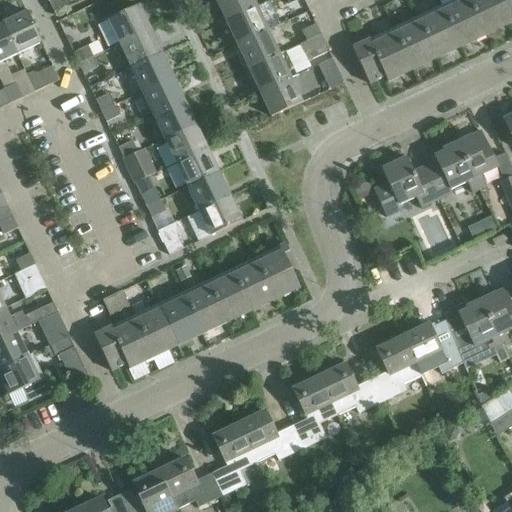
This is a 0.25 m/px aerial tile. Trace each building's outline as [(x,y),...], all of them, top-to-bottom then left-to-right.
[(47,0),(49,2),(54,13),(68,6),(65,0),(47,0)] [(215,0),(225,21),(256,6),(253,0),(215,0)] [(460,47),(484,36),(508,24),(511,22),(511,0),(464,0),(443,10),(418,22),(394,33),(371,44),(369,40),(351,48),(362,71),(369,84),(370,84),(385,77),(387,82),(412,70),(436,59),(460,47)] [(108,20),(97,25),(108,49),(119,44),(150,29),(139,5),(108,20)] [(225,21),(237,45),(267,30),(256,6),(225,21)] [(17,54),(41,42),(27,12),(2,23),(17,54)] [(0,24),(0,61),(17,54),(2,23),(0,24)] [(301,31),(306,41),(320,34),(316,24),(301,31)] [(150,29),(119,44),(131,68),(161,53),(150,29)] [(267,30),(237,45),(248,69),(279,54),(267,30)] [(320,34),(306,41),(300,44),(308,61),(328,51),(320,34)] [(73,54),(78,64),(92,57),(87,47),(73,54)] [(161,53),(131,68),(142,92),(173,77),(161,53)] [(248,69),(259,92),(290,78),(279,54),(248,69)] [(92,57),(78,64),(83,74),(97,67),(92,57)] [(52,66),(41,71),(48,85),(59,80),(52,66)] [(329,90),(343,83),(338,73),(324,79),(329,90)] [(35,92),(28,77),(4,89),(11,103),(35,92)] [(173,77),(142,92),(153,115),(184,101),(173,77)] [(290,78),(259,92),(271,117),(302,103),(290,78)] [(0,90),(0,105),(1,108),(11,103),(4,89),(0,90)] [(96,101),(101,112),(115,105),(110,95),(96,101)] [(184,101),(153,115),(164,139),(195,125),(184,101)] [(115,105),(101,112),(105,121),(119,115),(115,105)] [(195,125),(164,139),(176,163),(207,148),(195,125)] [(456,142),(478,189),(486,186),(480,175),(498,167),(490,152),(481,131),(456,142)] [(118,149),(123,160),(137,153),(132,142),(118,149)] [(436,161),(423,166),(439,199),(451,193),(450,189),(466,182),(471,193),(478,189),(456,142),(432,153),(436,161)] [(207,148),(176,163),(187,187),(218,172),(207,148)] [(143,150),(137,153),(123,160),(134,183),(149,177),(155,174),(143,150)] [(386,218),(401,210),(399,205),(415,197),(420,208),(439,199),(423,166),(413,172),(406,157),(381,169),(387,183),(373,190),(386,218)] [(218,172),(187,187),(198,211),(229,196),(218,172)] [(511,176),(499,182),(511,213),(511,176)] [(373,194),(367,182),(352,189),(358,201),(373,194)] [(155,190),(141,197),(146,207),(160,200),(155,190)] [(229,196),(198,211),(210,236),(241,221),(229,196)] [(160,200),(146,207),(150,217),(151,218),(165,211),(160,200)] [(0,210),(0,223),(12,217),(7,207),(0,210)] [(12,217),(0,223),(0,228),(3,234),(17,227),(12,217)] [(482,222),(487,233),(495,229),(490,218),(482,222)] [(175,223),(171,225),(157,231),(169,255),(183,249),(178,238),(182,237),(175,223)] [(287,249),(257,263),(233,275),(208,286),(184,298),(160,309),(136,321),(112,332),(110,327),(93,335),(111,371),(118,368),(123,365),(126,364),(129,369),(144,362),(153,357),(167,351),(177,346),(202,334),(226,323),(250,311),(274,300),(299,288),(290,269),(296,267),(287,249)] [(16,262),(20,272),(35,265),(30,255),(16,262)] [(35,265),(21,272),(25,282),(26,283),(40,276),(35,265)] [(495,292),(480,300),(502,347),(510,344),(504,333),(511,329),(511,304),(506,291),(504,288),(495,292)] [(109,315),(128,306),(121,291),(102,300),(109,315)] [(467,334),(454,340),(463,363),(466,369),(475,365),(495,355),(499,363),(508,359),(502,347),(480,300),(465,307),(456,311),(457,314),(459,317),(467,334)] [(52,302),(38,309),(43,320),(57,313),(52,302)] [(0,310),(0,339),(16,332),(5,308),(0,310)] [(57,313),(43,320),(48,330),(62,323),(57,313)] [(439,338),(435,340),(428,324),(402,337),(421,375),(439,367),(442,373),(463,363),(454,340),(450,331),(451,330),(444,315),(443,315),(450,329),(438,334),(439,338)] [(0,339),(0,368),(27,356),(16,332),(0,339)] [(80,361),(69,336),(52,345),(50,346),(54,356),(58,354),(65,369),(80,361)] [(387,372),(371,379),(383,402),(406,391),(403,384),(421,375),(402,337),(376,349),(387,372)] [(43,377),(32,354),(27,356),(0,368),(0,378),(8,395),(22,389),(28,402),(51,391),(45,377),(43,377)] [(80,361),(65,369),(74,390),(90,382),(80,361)] [(344,364),(319,377),(337,415),(355,407),(359,413),(383,402),(371,379),(355,387),(344,364)] [(306,419),(291,426),(302,449),(326,438),(319,424),(337,415),(319,377),(292,389),(306,419)] [(456,406),(440,414),(445,425),(461,417),(456,406)] [(511,409),(491,425),(488,427),(494,437),(511,425),(511,409)] [(302,449),(291,426),(275,434),(264,411),(239,424),(257,462),(275,454),(278,460),(302,449)] [(226,467),(211,474),(222,496),(246,485),(239,471),(257,462),(239,424),(212,436),(226,467)] [(445,443),(434,447),(439,457),(449,453),(445,443)] [(222,496),(211,474),(195,481),(184,459),(158,471),(177,509),(195,501),(198,508),(222,496)] [(143,506),(129,511),(170,511),(177,509),(158,471),(132,483),(143,506)] [(511,511),(511,492),(503,498),(510,508),(504,511),(511,511)] [(107,511),(101,498),(74,510),(75,511),(107,511)]
